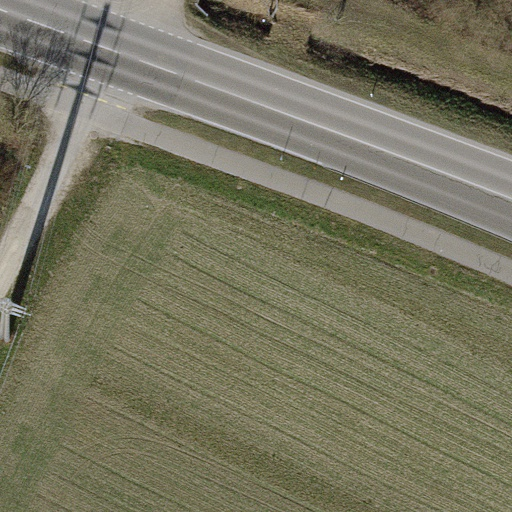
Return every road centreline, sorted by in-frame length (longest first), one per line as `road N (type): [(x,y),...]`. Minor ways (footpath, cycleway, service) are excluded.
road 1 (tertiary): [(0,13),(511,198)]
road 2 (track): [(0,276),(98,48)]
